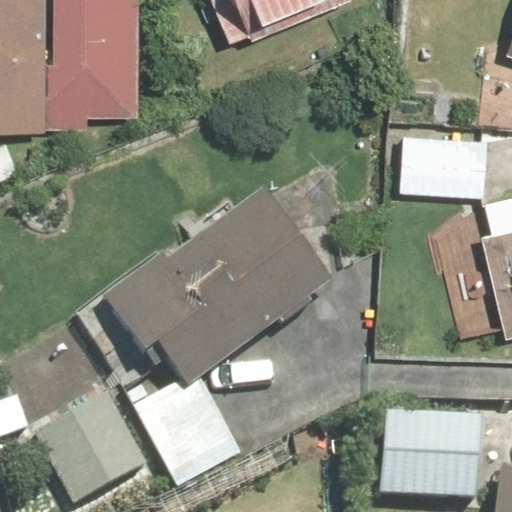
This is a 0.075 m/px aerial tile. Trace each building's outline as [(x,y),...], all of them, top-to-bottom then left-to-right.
[(128,0),(47,0),(47,61),(39,61),(38,0),(0,0),(0,130),(40,130),(40,129),(80,130),(80,116),(128,117),(128,0)] [(203,0),(222,43),(325,0),(203,0)] [(511,6),(497,50),(511,55),(511,6)] [(481,137),(395,131),(391,194),(477,200),(481,137)] [(4,141),(0,143),(0,184),(19,176),(4,141)] [(330,288),(260,193),(160,265),(154,257),(93,301),(135,360),(147,351),(179,396),(330,288)] [(511,225),(475,234),(498,335),(511,332),(511,225)] [(99,397),(27,440),(69,511),(142,468),(99,397)] [(511,407),(502,407),(499,468),(511,468),(511,407)] [(476,419),(379,413),(374,497),(471,503),(476,419)] [(511,511),(511,474),(494,471),(487,511),(511,511)]
